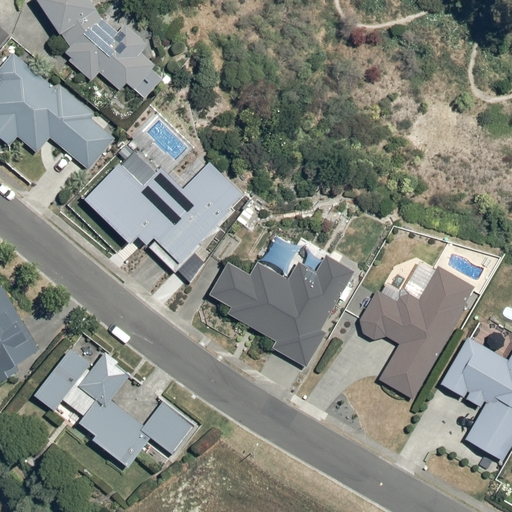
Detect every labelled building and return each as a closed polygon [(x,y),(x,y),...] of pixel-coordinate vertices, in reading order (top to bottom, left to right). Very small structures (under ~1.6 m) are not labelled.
[(90,0),(36,0),(70,48),(65,55),(94,80),(100,73),(121,91),(127,84),(145,98),(163,80),(152,71),(156,66),(141,54),(150,45),(127,24),(119,32),(103,20),(90,0)] [(119,137),(14,53),(0,71),(0,80),(2,82),(0,84),(0,137),(11,146),(19,138),(38,155),(50,140),(89,172),(119,137)] [(119,164),(83,199),(130,246),(138,238),(148,246),(155,238),(180,264),(246,197),(211,162),(185,191),(162,168),(145,187),(119,164)] [(229,262),(209,294),(231,307),(228,314),(276,341),(274,348),(305,367),(326,333),(320,332),(355,271),(328,256),(316,272),(301,264),(290,280),(259,263),(253,274),(229,262)] [(379,380),(413,398),(476,288),(439,266),(420,301),(404,291),(399,300),(379,290),(360,320),(362,333),(374,339),(388,336),(400,344),(379,380)] [(0,375),(40,351),(2,285),(0,286),(0,375)] [(511,444),(511,353),(508,361),(468,337),(439,384),(484,410),(465,439),(502,462),(511,444)] [(96,368),(71,349),(34,395),(55,411),(63,401),(84,417),(80,424),(95,435),(92,440),(129,468),(152,439),(174,456),(193,429),(162,406),(147,426),(112,399),(129,377),(103,359),(96,368)]
